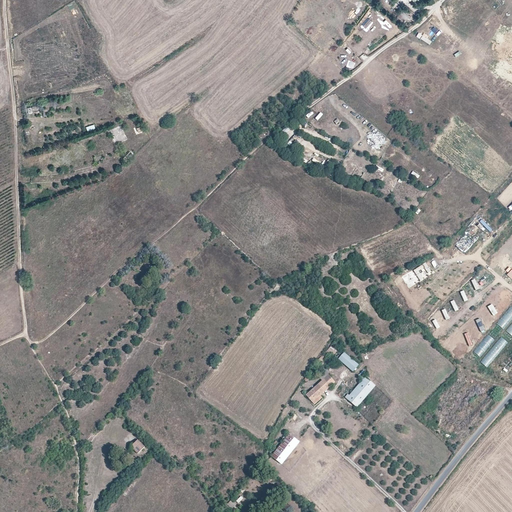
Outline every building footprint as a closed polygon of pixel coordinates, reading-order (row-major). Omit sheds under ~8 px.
[(410,12),(404,8),(397,17),(402,20),(404,22),(405,21),(408,22),(411,17),(408,15),(410,12)] [(38,106),(27,107),(28,114),(33,113),(32,110),(39,109),(38,106)] [(362,172),(356,168),(352,175),(359,180),(361,178),(359,176),(362,172)] [(436,180),(431,176),(427,182),(432,185),(436,180)] [(379,184),(367,180),(365,185),(376,189),(379,184)] [(390,187),(383,181),(379,186),(386,191),(390,187)] [(456,246),(463,253),(479,237),(472,230),(456,246)] [(503,271),(511,262),(505,256),(497,265),(503,271)] [(426,262),(414,270),(420,281),(433,273),(426,262)] [(479,289),(475,279),(471,280),(476,290),(479,289)] [(468,300),(463,290),(460,292),(464,301),(468,300)] [(459,310),(454,300),(450,302),(455,311),(459,310)] [(497,313),(492,304),(487,306),(493,316),(497,313)] [(511,318),(511,306),(473,353),(479,359),(511,318)] [(450,319),(445,309),(442,310),(446,320),(450,319)] [(440,328),(436,318),(432,320),(437,329),(440,328)] [(484,329),(479,318),(476,320),(480,330),(484,329)] [(511,337),(511,324),(481,361),(488,367),(511,337)] [(473,344),(468,332),(465,334),(469,345),(473,344)] [(462,336),(456,343),(459,345),(465,339),(462,336)] [(461,345),(458,348),(466,355),(469,352),(461,345)] [(338,352),(332,346),(326,353),(329,356),(331,353),(334,356),(338,352)] [(338,352),(334,356),(353,372),(359,365),(340,349),(338,352)] [(323,355),(317,363),(316,363),(319,366),(326,357),(323,355)] [(322,380),(328,375),(326,372),(319,377),(322,380)] [(335,382),(328,375),(322,380),(330,387),(335,382)] [(356,407),(375,385),(365,377),(349,395),(348,394),(345,397),(356,407)] [(313,402),(330,387),(322,380),(306,395),(313,402)] [(321,395),(313,402),(315,405),(323,398),(321,395)] [(281,464),(299,441),(286,431),(284,434),(287,436),(271,456),(281,464)] [(145,447),(138,439),(134,443),(141,450),(141,451),(145,447)] [(141,450),(134,443),(131,447),(138,454),(141,450)] [(236,504),(231,499),(227,505),(232,509),(236,504)]
